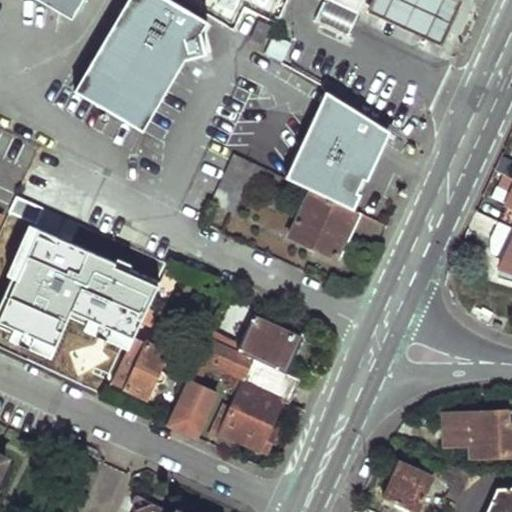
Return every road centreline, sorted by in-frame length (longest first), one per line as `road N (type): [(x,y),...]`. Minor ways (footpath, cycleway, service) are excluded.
road 1 (residential): [(304,511),(0,368)]
road 2 (primary): [(380,327),(511,54)]
road 3 (unknown): [(446,194),(237,47)]
road 4 (primary): [(304,511),(380,327)]
road 5 (residential): [(380,327),(450,354),(511,364)]
